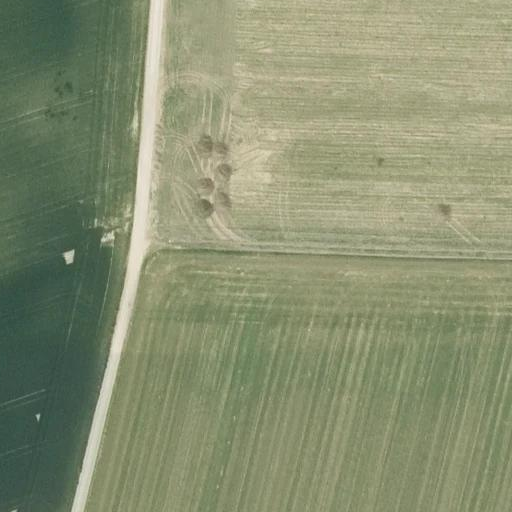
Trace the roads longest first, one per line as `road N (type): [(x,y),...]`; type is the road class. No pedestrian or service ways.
road 1 (track): [(158,0),(139,246),(74,511)]
road 2 (track): [(139,246),(511,256)]
